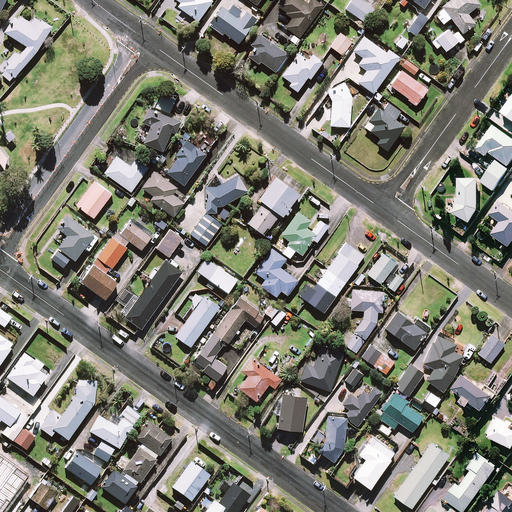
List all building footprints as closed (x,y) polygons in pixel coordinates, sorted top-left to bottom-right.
[(213,1),(211,0),(177,0),(181,2),(178,6),(198,21),(213,1)] [(310,0),(308,4),(303,0),(282,0),(278,6),(293,16),(286,27),(300,38),(323,5),(315,0),(310,0)] [(374,9),(361,0),(352,0),(346,9),(365,22),(374,9)] [(476,0),(450,0),(441,7),(443,9),(436,14),(443,24),(451,18),(463,33),(475,23),(468,13),(479,4),(476,0)] [(248,15),(232,4),(228,10),(223,6),(211,24),(239,43),(256,18),(249,13),(248,15)] [(427,18),(419,13),(412,23),(408,30),(415,35),(427,18)] [(34,18),(32,22),(21,16),(19,19),(13,16),(4,31),(27,46),(21,55),(15,51),(8,61),(10,63),(1,75),(12,83),(43,41),(54,27),(41,19),(39,22),(34,18)] [(458,41),(449,29),(432,43),(437,48),(441,45),(446,51),(458,41)] [(352,41),(340,33),(330,46),(342,55),(352,41)] [(288,54),(260,34),(252,45),(255,47),(249,56),(259,64),(261,61),(275,71),(288,54)] [(387,51),(364,36),(353,51),(363,57),(358,64),(367,70),(358,82),(374,93),(399,57),(388,49),(387,51)] [(78,48),(59,40),(48,66),(41,63),(37,73),(56,81),(58,76),(67,80),(72,68),(70,67),(78,48)] [(303,49),(299,54),(282,75),(291,82),(289,85),(297,91),(308,77),(310,79),(319,67),(323,61),(310,51),(308,53),(303,49)] [(417,70),(406,60),(402,66),(413,75),(417,70)] [(427,89),(402,70),(390,85),(415,104),(427,89)] [(354,90),(349,80),(328,92),(332,100),(330,125),(349,127),(351,101),(361,96),(357,88),(354,90)] [(50,99),(24,81),(13,96),(40,115),(50,99)] [(175,98),(161,93),(156,108),(170,113),(175,98)] [(511,99),(502,114),(511,121),(511,99)] [(400,112),(388,103),(383,111),(378,107),(364,127),(381,138),(377,143),(387,150),(405,126),(395,119),(400,112)] [(181,120),(148,107),(142,122),(150,126),(143,143),(163,150),(171,130),(176,132),(181,120)] [(19,132),(1,117),(0,117),(0,140),(20,158),(31,145),(25,140),(34,131),(26,124),(19,132)] [(498,160),(489,172),(501,180),(509,168),(511,164),(511,139),(494,127),(477,151),(487,158),(489,154),(498,160)] [(206,153),(182,136),(177,143),(181,145),(176,153),(179,155),(167,172),(184,184),(206,153)] [(131,165),(116,155),(104,172),(131,191),(148,167),(136,158),(131,165)] [(177,187),(154,170),(142,187),(153,195),(150,199),(174,216),(183,202),(172,194),(177,187)] [(501,180),(489,172),(481,183),(493,191),(501,180)] [(248,190),(237,173),(220,185),(206,185),(206,196),(205,196),(205,211),(216,211),(216,205),(222,205),(248,190)] [(264,234),(279,213),(282,215),(298,192),(275,175),(258,198),(263,201),(247,222),(264,234)] [(111,193),(94,180),(76,204),(93,217),(111,193)] [(479,180),(458,180),(457,206),(453,214),(470,224),(478,210),(479,180)] [(511,211),(501,204),(491,216),(501,223),(492,235),(509,248),(511,243),(511,211)] [(301,253),(311,238),(316,242),(328,225),(320,220),(312,231),(305,226),(310,219),(297,210),(281,234),(290,240),(282,252),(290,257),(295,249),(301,253)] [(221,223),(205,212),(190,233),(206,244),(221,223)] [(94,234),(67,214),(58,227),(67,234),(50,256),(63,266),(71,256),(75,259),(94,234)] [(151,234),(130,219),(121,232),(117,229),(81,279),(105,297),(117,280),(107,273),(131,241),(141,249),(151,234)] [(181,237),(169,229),(156,248),(160,250),(158,253),(163,257),(165,253),(169,256),(181,237)] [(496,247),(485,239),(479,247),(490,256),(496,247)] [(364,255),(345,242),(313,287),(309,284),(301,295),(323,311),(364,255)] [(286,258),(271,247),(254,271),(265,278),(260,284),(276,295),(280,289),(287,294),(297,279),(279,266),(286,258)] [(398,264),(382,252),(367,273),(380,282),(389,270),(393,272),(398,264)] [(196,270),(209,278),(205,284),(212,289),(216,283),(228,292),(237,279),(206,257),(196,270)] [(182,271),(166,259),(125,316),(141,328),(182,271)] [(403,277),(397,273),(388,286),(394,290),(403,277)] [(347,327),(339,340),(355,352),(364,338),(376,321),(377,310),(381,310),(383,291),(352,288),(350,308),(363,309),(363,317),(353,331),(347,327)] [(219,305),(204,295),(194,309),(190,306),(182,317),(186,320),(175,335),(191,345),(219,305)] [(263,313),(239,296),(193,360),(201,365),(200,367),(216,379),(226,366),(213,356),(225,340),(227,342),(244,318),(255,325),(263,313)] [(278,306),(272,302),(265,312),(272,316),(278,306)] [(11,318),(0,310),(0,324),(5,327),(11,318)] [(412,322),(397,310),(385,327),(412,347),(426,329),(414,320),(412,322)] [(455,343),(438,333),(421,361),(433,368),(426,380),(443,390),(465,355),(452,347),(455,343)] [(504,343),(491,334),(477,353),(491,362),(504,343)] [(0,362),(12,345),(0,336),(0,362)] [(344,352),(321,344),(313,365),(306,362),(300,379),(330,390),(344,352)] [(394,361),(370,344),(361,356),(386,373),(394,361)] [(33,360),(23,353),(6,377),(20,387),(15,395),(27,403),(45,376),(30,365),(33,360)] [(281,378),(251,356),(242,369),(248,374),(239,387),(256,399),(268,382),(274,387),(281,378)] [(423,372),(410,363),(395,385),(407,394),(423,372)] [(362,373),(354,367),(345,379),(353,385),(362,373)] [(491,397),(464,377),(453,391),(463,399),(460,403),(467,408),(471,404),(481,411),(491,397)] [(60,416),(52,410),(39,428),(51,436),(54,431),(67,440),(94,400),(96,381),(75,380),(74,396),(60,416)] [(372,387),(368,392),(364,389),(357,398),(350,392),(342,403),(349,408),(345,413),(358,423),(380,393),(372,387)] [(408,401),(392,389),(375,414),(393,427),(398,421),(411,430),(422,415),(406,404),(408,401)] [(306,395),(283,392),(281,400),(278,399),(276,412),(279,413),(277,425),(301,429),(306,395)] [(36,437),(21,427),(32,412),(24,406),(20,412),(0,397),(0,419),(8,425),(2,433),(9,439),(26,451),(36,437)] [(102,439),(93,454),(106,462),(115,447),(118,449),(131,428),(141,415),(128,405),(118,418),(114,425),(98,415),(88,431),(102,439)] [(346,416),(328,414),(324,440),(318,448),(333,459),(343,445),(346,416)] [(147,421),(135,439),(141,443),(119,474),(112,469),(100,486),(124,504),(158,456),(170,438),(147,421)] [(511,424),(504,421),(502,426),(496,423),(489,438),(511,449),(511,430),(511,428),(511,424)] [(323,433),(317,429),(311,438),(317,442),(323,433)] [(394,452),(371,435),(358,452),(365,457),(353,474),(369,486),(394,452)] [(449,455),(431,442),(393,494),(411,507),(449,455)] [(214,456),(203,448),(200,453),(211,460),(214,456)] [(88,461),(75,453),(65,468),(89,484),(101,467),(90,459),(88,461)] [(450,511),(440,511),(434,507),(430,511),(468,511),(467,511),(499,468),(480,454),(469,469),(472,472),(461,487),(457,485),(448,497),(446,500),(455,506),(450,511)] [(190,461),(177,479),(174,477),(168,485),(171,487),(190,500),(208,475),(190,461)] [(57,494),(24,471),(14,487),(46,510),(57,494)] [(173,492),(163,485),(155,497),(165,504),(173,492)] [(511,511),(511,500),(500,492),(485,511),(511,511)] [(224,508),(206,495),(201,503),(207,508),(204,511),(222,511),(221,511),(224,508)]
